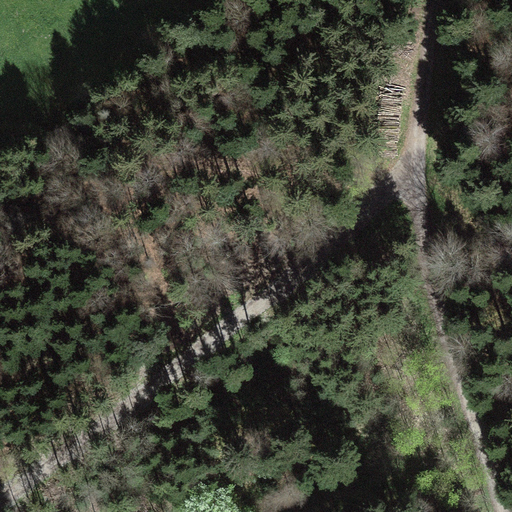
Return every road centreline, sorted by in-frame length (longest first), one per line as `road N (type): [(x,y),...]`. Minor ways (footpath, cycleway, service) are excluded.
road 1 (track): [(500,511),(448,362),(414,189),(426,0)]
road 2 (track): [(414,189),(0,503)]
